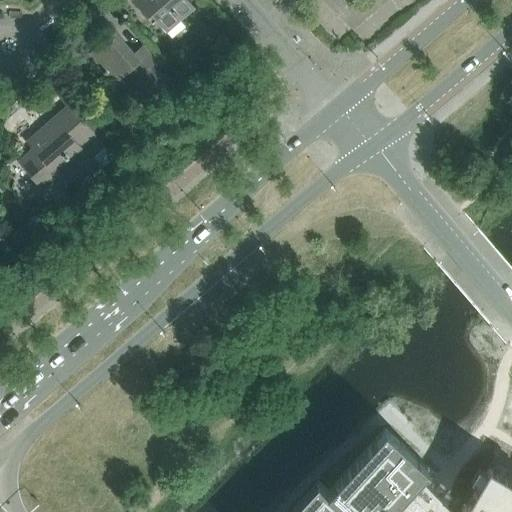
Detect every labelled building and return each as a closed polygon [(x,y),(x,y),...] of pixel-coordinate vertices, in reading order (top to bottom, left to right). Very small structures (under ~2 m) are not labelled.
[(151,14),(167,33),(195,8),(187,0),(132,0),(147,17),(151,14)] [(103,71),(97,76),(108,88),(127,71),(150,97),(171,79),(143,46),(134,54),(115,32),(88,54),(103,71)] [(35,135),(42,143),(20,162),(43,189),(74,162),(68,155),(93,133),(69,106),(35,135)] [(386,511),(428,467),(385,427),(328,489),(318,480),(289,511),(386,511)] [(463,511),(462,511),(511,511),(511,463),(496,454),(462,511),(463,511)]
